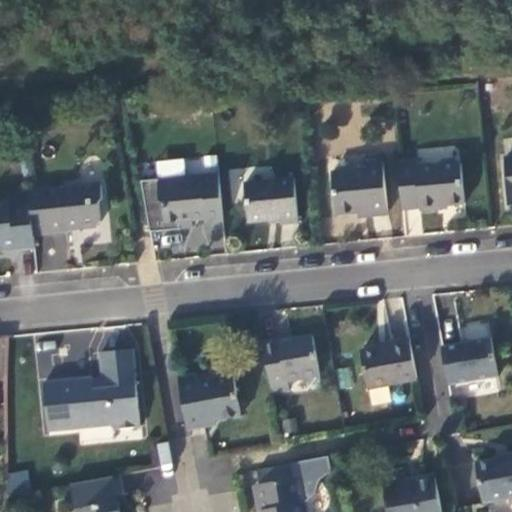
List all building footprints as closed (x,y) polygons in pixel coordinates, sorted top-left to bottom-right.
[(511,168),(503,169),(508,218),(511,217),(511,168)] [(367,225),(386,224),(381,169),(363,171),(364,177),(331,179),(334,223),(367,220),(367,225)] [(437,215),(462,214),(460,175),(456,169),(443,170),(437,178),(416,179),(416,171),(396,172),(398,219),(417,218),(417,221),(437,220),(437,215)] [(204,233),(220,231),(215,183),(158,189),(163,233),(177,231),(177,235),(191,234),(191,230),(203,229),(204,233)] [(281,232),(299,230),(294,184),(241,190),(246,232),(280,228),(281,232)] [(81,240),(95,239),(97,232),(96,217),(101,209),(102,193),(28,200),(28,204),(31,245),(64,242),(64,236),(78,235),(81,240)] [(0,261),(33,258),(31,245),(28,204),(6,207),(7,213),(0,213),(0,261)] [(50,267),(66,265),(63,248),(48,251),(50,267)] [(489,335),(487,320),(460,324),(462,339),(489,335)] [(278,347),(260,350),(269,402),(287,398),(286,392),(317,386),(310,346),(279,352),(278,347)] [(57,349),(34,352),(38,380),(61,377),(57,349)] [(490,349),(442,357),(448,397),(496,389),(490,349)] [(416,390),(409,350),(390,353),(390,356),(360,361),(367,398),(416,390)] [(101,386),(44,394),(50,439),(111,430),(112,437),(140,434),(129,356),(97,360),(101,386)] [(339,388),(353,387),(351,367),(337,368),(339,388)] [(176,387),(185,439),(203,435),(205,432),(214,431),(215,434),(239,430),(232,387),(195,394),(193,385),(176,387)] [(161,474),(173,473),(168,441),(156,443),(161,474)] [(507,466),(474,472),(481,511),(484,511),(511,506),(511,461),(506,462),(507,466)] [(5,473),(8,498),(31,495),(28,471),(5,473)] [(302,511),(302,509),(297,507),(290,474),(255,480),(258,493),(251,498),(253,511),(302,511)] [(402,484),(380,488),(384,511),(438,511),(434,490),(405,495),(402,484)] [(116,511),(111,485),(67,492),(70,511),(116,511)]
